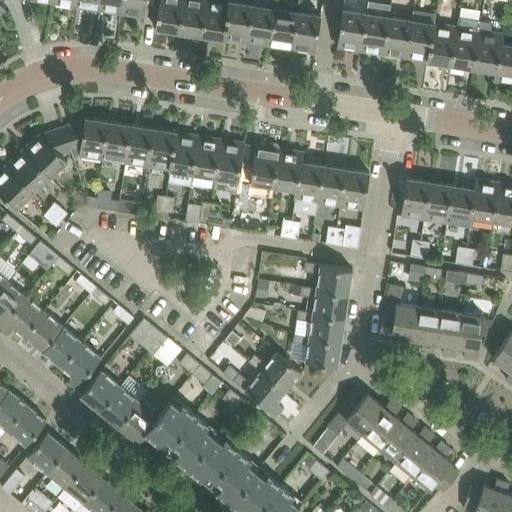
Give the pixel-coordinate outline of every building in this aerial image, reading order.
[(100,9),(101,0),(78,0),(78,5),(100,9)] [(124,0),(101,0),(100,9),(123,12),(124,0)] [(146,16),(146,14),(158,15),(160,0),(124,0),(123,12),(146,16)] [(160,0),(158,15),(156,27),(179,31),(184,0),(160,0)] [(184,0),(179,31),(202,34),(207,0),(184,0)] [(226,0),(207,0),(202,34),(225,38),(230,1),(226,0)] [(230,1),(225,38),(247,41),(253,4),(230,1)] [(253,4),(247,41),(269,45),(275,8),(253,4)] [(269,45),(292,48),(298,11),(275,8),(269,45)] [(338,46),(361,49),(366,12),(344,8),(338,46)] [(406,56),(429,60),(435,22),(436,12),(414,9),(412,19),(406,56)] [(322,15),(298,11),(292,48),(316,52),(322,15)] [(366,12),(361,49),(384,53),(390,16),(366,12)] [(482,18),(459,15),(458,26),(457,26),(451,63),(474,67),(480,29),(482,18)] [(384,53),(406,56),(412,19),(390,16),(384,53)] [(82,22),(82,34),(99,34),(99,21),(82,22)] [(429,60),(451,63),(457,26),(435,22),(429,60)] [(504,33),(480,29),(474,67),(496,70),(497,70),(501,42),(503,43),(504,33)] [(496,70),(494,79),(511,82),(511,44),(503,43),(501,42),(497,70),(496,70)] [(64,126),(71,150),(72,150),(74,155),(79,153),(104,157),(109,120),(86,117),(86,119),(64,126)] [(131,124),(109,120),(104,157),(126,161),(131,124)] [(126,161),(148,164),(154,127),(131,124),(126,161)] [(42,131),(25,147),(51,175),(67,159),(61,153),(71,150),(64,126),(44,133),(42,131)] [(148,164),(171,168),(177,131),(154,127),(148,164)] [(177,131),(171,168),(194,171),(200,135),(177,131)] [(200,135),(194,171),(216,175),(222,138),(200,135)] [(230,186),(237,187),(239,178),(240,179),(242,168),(245,144),(245,142),(222,138),(216,175),(228,177),(227,181),(230,186)] [(251,181),(274,185),(280,147),(279,147),(279,145),(278,143),(271,142),(269,143),(268,145),(257,144),(257,146),(245,144),(242,168),(240,179),(239,178),(237,187),(237,189),(242,190),(244,179),(251,181)] [(25,147),(8,163),(34,190),(51,175),(25,147)] [(280,147),(274,185),(296,188),(297,188),(301,160),(303,160),(304,151),(280,147)] [(296,188),(295,198),(319,201),(324,164),(303,160),(301,160),(297,188),(296,188)] [(0,188),(17,207),(31,193),(34,190),(8,163),(0,170),(0,188)] [(319,201),(341,205),(347,167),(324,164),(319,201)] [(370,171),(347,167),(341,205),(364,208),(370,171)] [(402,214),(422,217),(425,218),(431,181),(408,177),(402,214)] [(472,215),(473,215),(495,219),(500,182),(477,178),(475,187),(476,188),(472,215)] [(453,184),(431,181),(425,218),(448,221),(453,184)] [(511,183),(500,182),(495,219),(511,221),(511,183)] [(475,187),(453,184),(448,221),(472,225),(473,215),(472,215),(476,188),(475,187)] [(100,187),(97,206),(118,209),(120,200),(111,198),(112,190),(100,187)] [(158,193),(156,210),(164,211),(167,195),(158,193)] [(175,196),(167,195),(164,211),(173,213),(175,196)] [(120,199),(120,200),(118,209),(141,213),(143,202),(120,199)] [(68,211),(55,201),(50,207),(63,218),(68,211)] [(212,202),(203,201),(201,217),(200,222),(208,224),(212,202)] [(220,203),(212,202),(208,224),(226,227),(227,217),(223,216),(219,212),(220,203)] [(44,214),(57,225),(63,218),(50,207),(44,214)] [(2,218),(17,230),(22,223),(8,211),(2,218)] [(249,217),(248,225),(263,227),(264,216),(261,215),(261,218),(249,217)] [(284,218),(281,235),(290,236),(292,219),(284,218)] [(301,221),(292,219),(290,236),(298,237),(301,221)] [(37,236),(22,223),(17,230),(32,243),(37,236)] [(329,225),(326,241),(335,243),(338,226),(329,225)] [(346,227),(338,226),(335,243),(344,244),(346,227)] [(411,254),(419,255),(422,239),(413,238),(411,254)] [(29,253),(48,268),(54,261),(60,254),(41,239),(29,253)] [(430,241),(422,239),(419,255),(428,256),(430,241)] [(456,261),(465,262),(467,246),(459,244),(456,261)] [(475,247),(467,246),(465,262),(473,263),(475,247)] [(502,268),(510,269),(511,255),(511,252),(504,251),(502,268)] [(74,266),(60,254),(54,261),(69,273),(74,266)] [(0,288),(8,279),(16,268),(0,255),(0,288)] [(305,270),(319,272),(317,287),(349,292),(353,268),(306,260),(305,270)] [(396,276),(422,277),(423,265),(396,264),(396,276)] [(424,274),(439,276),(441,267),(425,265),(424,274)] [(467,283),(467,280),(468,272),(447,269),(446,279),(467,283)] [(76,279),(91,291),(97,285),(82,272),(76,279)] [(483,283),(484,275),(484,274),(468,272),(467,280),(483,283)] [(0,325),(0,326),(27,294),(8,279),(0,288),(0,325)] [(395,317),(392,335),(414,338),(419,305),(401,302),(404,285),(391,283),(385,315),(395,317)] [(294,284),(292,291),(301,293),(301,294),(315,296),(313,311),(345,316),(349,292),(317,287),(294,284)] [(112,297),(97,285),(91,291),(106,304),(112,297)] [(8,332),(14,325),(25,334),(45,309),(27,294),(0,326),(8,332)] [(119,303),(113,310),(129,323),(135,316),(119,303)] [(436,342),(435,342),(440,308),(419,305),(414,338),(423,340),(422,349),(435,351),(436,342)] [(250,307),(245,314),(260,319),(263,310),(250,307)] [(440,308),(435,342),(436,342),(445,343),(443,353),(456,355),(458,345),(457,345),(462,311),(440,308)] [(64,325),(45,309),(25,334),(43,349),(64,325)] [(310,336),(342,341),(345,316),(313,311),(298,309),(297,318),(312,320),(310,335),(310,336)] [(462,311),(457,345),(458,345),(466,346),(464,356),(478,358),(485,315),(462,311)] [(130,334),(149,350),(164,332),(145,316),(130,334)] [(251,317),(249,323),(261,328),(263,322),(251,317)] [(64,325),(43,349),(63,365),(83,340),(64,325)] [(511,329),(494,357),(511,369),(511,329)] [(231,331),(225,339),(233,345),(239,337),(231,331)] [(169,336),(164,332),(149,350),(154,354),(169,336)] [(306,360),(338,365),(342,341),(310,336),(310,335),(294,332),(293,342),(308,344),(306,360)] [(102,356),(83,340),(63,365),(73,374),(67,381),(76,388),(102,356)] [(173,357),(181,347),(172,340),(163,350),(173,357)] [(262,369),(286,390),(302,370),(278,350),(267,363),(255,353),(249,360),(261,370),(262,369)] [(179,361),(186,367),(194,357),(188,351),(179,361)] [(214,373),(194,357),(186,367),(206,383),(214,373)] [(286,390),(262,369),(261,370),(252,381),(230,363),(224,371),(234,379),(277,415),(284,406),(277,401),(286,390)] [(102,368),(81,393),(100,409),(121,384),(102,368)] [(0,398),(9,387),(0,379),(0,398)] [(121,384),(100,409),(120,425),(140,400),(121,384)] [(0,398),(0,421),(8,428),(28,403),(9,387),(0,398)] [(223,397),(236,408),(244,398),(231,387),(223,397)] [(349,420),(363,432),(385,405),(368,391),(357,405),(349,399),(328,425),(338,433),(349,420)] [(159,416),(147,431),(160,442),(163,438),(178,451),(175,455),(202,477),(206,473),(221,486),(217,489),(235,505),(244,511),(245,511),(248,508),(252,511),(295,511),(301,505),(291,497),(294,494),(268,473),(266,476),(262,473),(249,462),(252,459),(174,394),(158,414),(159,416)] [(356,440),(373,454),(380,446),(402,419),(395,414),(401,406),(391,398),(385,405),(363,432),(356,440)] [(140,400),(120,425),(139,441),(147,431),(159,416),(158,414),(140,400)] [(47,419),(28,403),(8,428),(27,443),(47,419)] [(251,420),(264,431),(272,421),(259,410),(251,420)] [(402,419),(380,446),(397,459),(419,433),(412,427),(418,420),(408,412),(402,419)] [(397,459),(414,473),(435,447),(429,441),(435,434),(425,425),(419,433),(397,459)] [(28,455),(46,470),(67,445),(48,430),(28,455)] [(321,434),(313,443),(323,452),(331,442),(321,434)] [(86,461),(67,445),(46,470),(65,485),(86,461)] [(453,461),(435,447),(414,473),(432,488),(435,484),(444,491),(460,472),(451,464),(453,461)] [(0,475),(10,464),(0,455),(0,475)] [(309,467),(322,478),(330,468),(317,458),(309,467)] [(342,467),(354,477),(360,470),(347,460),(342,467)] [(86,461),(65,485),(84,501),(104,476),(86,461)] [(2,485),(11,492),(26,474),(17,467),(2,485)] [(372,480),(360,470),(354,477),(366,487),(372,480)] [(84,501),(97,511),(106,511),(123,491),(104,476),(84,501)] [(498,511),(507,491),(510,482),(497,477),(494,486),(485,483),(483,487),(472,483),(464,506),(475,511),(474,511),(498,511)] [(376,495),(388,505),(393,498),(381,488),(376,495)] [(106,511),(137,511),(142,507),(123,491),(106,511)] [(511,511),(511,492),(507,491),(498,511),(511,511)] [(26,504),(34,511),(44,511),(46,510),(31,498),(26,504)] [(402,511),(406,508),(393,498),(388,505),(396,511),(402,511)]
